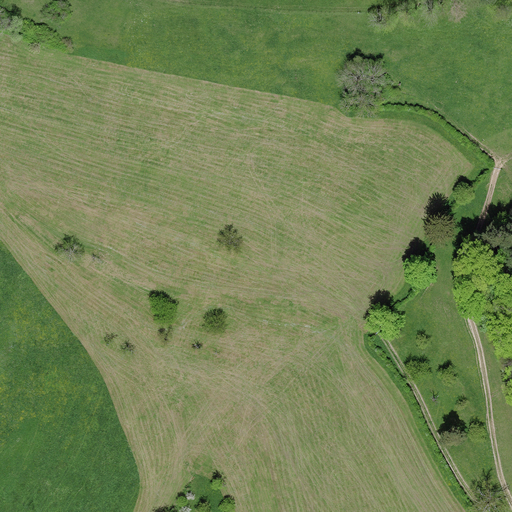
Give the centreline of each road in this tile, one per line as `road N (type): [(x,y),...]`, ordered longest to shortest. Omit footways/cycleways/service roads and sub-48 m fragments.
road 1 (track): [(511,504),(498,472),(463,267),(499,163),(400,87)]
road 2 (track): [(400,0),(325,8),(188,0)]
road 3 (track): [(485,511),(383,336)]
